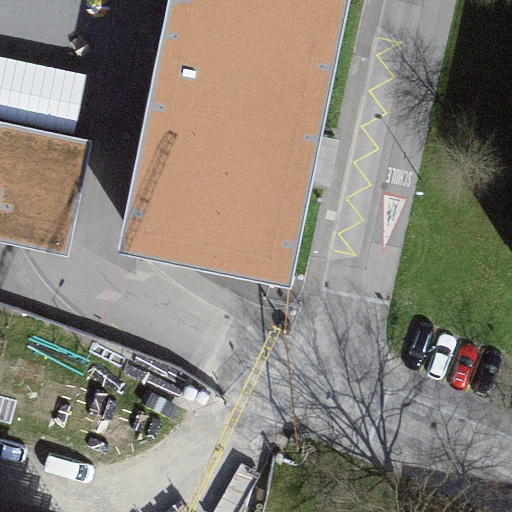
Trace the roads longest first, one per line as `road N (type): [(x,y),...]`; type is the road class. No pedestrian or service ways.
road 1 (residential): [(418,0),(328,415)]
road 2 (residential): [(328,415),(174,332),(106,285),(89,263)]
road 3 (residential): [(511,483),(328,415)]
